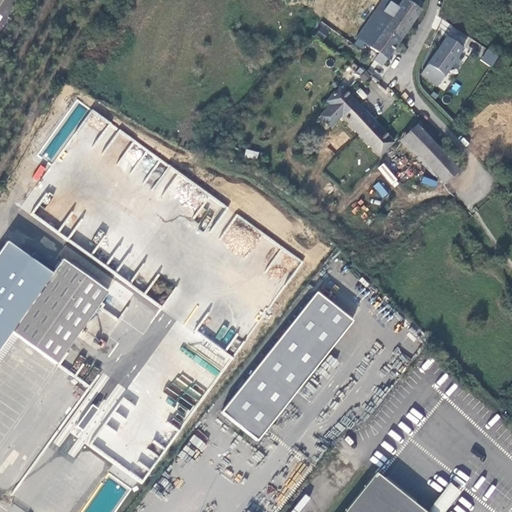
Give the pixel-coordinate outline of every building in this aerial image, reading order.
[(384,0),(381,0),(355,38),(366,46),(361,54),(381,66),(418,10),(416,8),(420,2),(417,0),(400,0),(395,8),(384,0)] [(419,75),(436,87),(460,50),(443,39),(419,75)] [(488,48),(480,60),(492,67),(499,55),(488,48)] [(328,107),(318,118),(329,128),(341,118),(378,156),(391,143),(344,94),(358,79),(346,66),(336,76),(340,80),(336,85),(339,89),(325,104),(328,107)] [(400,140),(442,185),(458,171),(415,127),(400,140)] [(215,192),(166,254),(214,290),(262,229),(215,192)] [(41,290),(85,322),(105,294),(61,261),(56,268),(35,252),(30,259),(7,242),(0,251),(0,348),(10,334),(16,337),(21,340),(37,319),(26,311),(41,290)] [(214,290),(166,254),(136,292),(183,330),(214,290)] [(55,364),(85,322),(41,290),(26,311),(37,319),(21,340),(55,364)] [(219,413),(256,441),(350,322),(315,293),(219,413)] [(141,488),(157,455),(139,447),(133,459),(117,452),(114,458),(99,451),(103,442),(98,439),(95,445),(92,443),(89,451),(118,465),(114,475),(141,488)] [(427,511),(423,511),(373,472),(342,511),(439,511),(456,490),(449,484),(427,511)]
